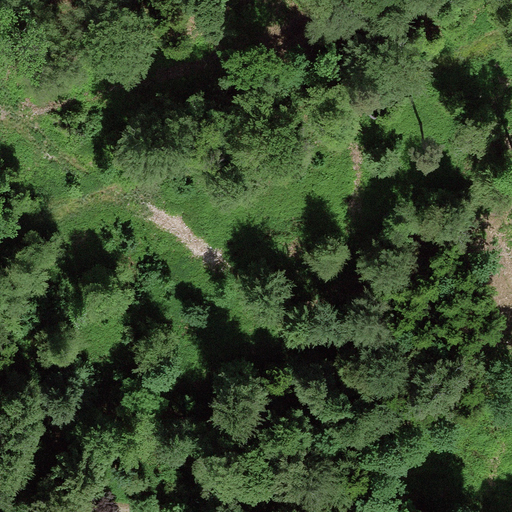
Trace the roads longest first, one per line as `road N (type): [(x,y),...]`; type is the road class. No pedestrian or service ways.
road 1 (track): [(511,61),(271,168),(46,281),(0,345),(9,401),(80,451),(511,483)]
road 2 (track): [(344,466),(511,400)]
